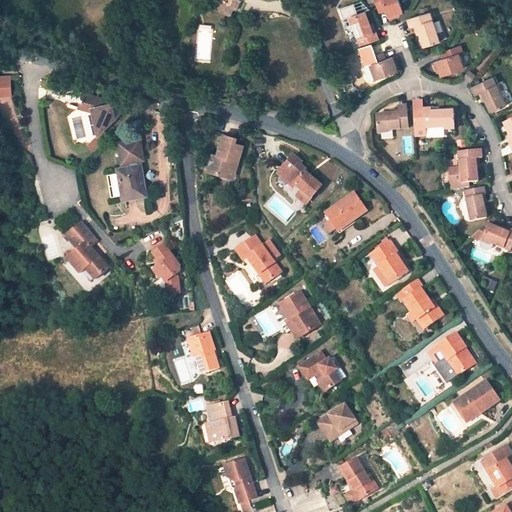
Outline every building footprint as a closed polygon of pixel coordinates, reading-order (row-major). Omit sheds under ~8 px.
[(214,0),(211,7),(229,16),(233,9),(236,11),(241,0),(240,0),(214,0)] [(402,12),(398,0),(374,0),(379,12),(385,10),(388,17),(402,12)] [(361,45),(379,39),(378,36),(376,31),(373,33),(365,12),(351,17),(361,45)] [(424,47),(440,42),(430,12),(408,19),(411,27),(417,25),(424,47)] [(442,77),(465,69),(459,55),(463,53),(461,45),(441,52),(444,60),(437,62),(442,77)] [(376,80),(398,72),(393,59),(393,57),(386,60),(383,52),(364,59),(366,67),(371,65),(376,80)] [(476,76),(470,71),(465,77),(471,81),(476,76)] [(0,96),(11,96),(10,77),(0,77),(0,96)] [(46,86),(52,80),(49,77),(46,80),(43,82),(46,86)] [(491,113),(506,107),(493,78),(472,87),(476,94),(479,93),(482,92),(486,100),(491,113)] [(85,92),(81,108),(94,112),(100,134),(117,119),(114,104),(110,104),(109,99),(85,92)] [(414,100),(414,109),(423,109),(422,100),(414,100)] [(376,115),(377,132),(409,129),(407,106),(399,107),(399,113),(376,115)] [(426,128),(455,127),(454,110),(432,112),(432,108),(423,109),(424,129),(426,128)] [(414,109),(415,137),(427,136),(426,128),(424,129),(423,109),(414,109)] [(214,154),(209,170),(220,174),(222,168),(235,172),(237,166),(236,163),(236,160),(239,160),(243,145),(235,143),(237,138),(225,134),(218,155),(214,154)] [(119,168),(124,198),(146,194),(141,165),(138,165),(137,160),(144,159),(141,140),(127,142),(130,162),(130,166),(119,168)] [(130,162),(127,142),(121,143),(124,163),(130,162)] [(482,150),(459,152),(461,168),(449,169),(452,191),(469,187),(468,183),(478,182),(476,159),(482,158),(482,150)] [(295,156),(280,173),(295,186),(296,185),(303,191),(298,197),(306,204),(322,186),(311,177),(309,180),(304,175),(306,172),(308,171),(300,164),(302,162),(295,156)] [(220,174),(234,178),(235,172),(222,168),(220,174)] [(465,192),(472,222),(487,218),(483,196),(486,195),(485,188),(465,192)] [(355,194),(327,214),(338,230),(358,216),(358,217),(367,211),(355,194)] [(338,230),(340,234),(360,220),(358,217),(358,216),(338,230)] [(82,253),(79,256),(75,254),(68,259),(81,274),(87,269),(97,280),(110,269),(92,248),(99,241),(83,223),(67,237),(79,250),(82,253)] [(493,243),(511,251),(511,248),(511,230),(510,233),(489,224),(489,225),(486,224),(475,235),(483,238),(481,244),(482,248),(488,250),(491,248),(493,243)] [(256,237),(237,250),(245,260),(249,257),(252,255),(270,280),(282,272),(273,259),(279,255),(270,241),(263,246),(256,237)] [(391,242),(372,254),(391,283),(409,272),(401,260),(403,259),(391,242)] [(166,244),(154,252),(159,259),(162,264),(160,266),(154,269),(160,277),(163,276),(167,282),(168,290),(173,294),(180,293),(179,277),(170,265),(177,261),(166,244)] [(252,255),(249,257),(267,282),(270,280),(252,255)] [(421,318),(427,327),(444,315),(434,300),(432,301),(422,288),(424,287),(418,279),(402,289),(409,298),(405,300),(418,320),(421,318)] [(301,293),(282,305),(290,318),(301,337),(320,326),(301,293)] [(290,318),(287,320),(298,339),(301,337),(290,318)] [(418,320),(424,329),(427,327),(421,318),(418,320)] [(211,332),(188,339),(191,345),(195,347),(192,351),(195,357),(196,356),(203,374),(220,368),(218,360),(216,360),(213,351),(216,350),(211,332)] [(456,334),(429,352),(437,364),(435,366),(447,384),(476,364),(466,349),(466,348),(456,334)] [(322,352),(300,367),(308,380),(317,375),(321,381),(318,382),(325,393),(342,381),(335,371),(333,372),(331,370),(336,366),(331,359),(328,361),(322,352)] [(487,381),(454,403),(464,418),(477,410),(479,414),(499,400),(487,381)] [(210,424),(214,443),(240,437),(236,419),(233,419),(229,403),(221,404),(209,407),(212,424),(210,424)] [(345,404),(318,423),(329,438),(347,426),(350,429),(359,423),(345,404)] [(464,418),(467,422),(479,414),(477,410),(464,418)] [(332,442),(350,429),(347,426),(329,438),(332,442)] [(510,466),(511,464),(511,453),(508,446),(503,449),(509,459),(507,460),(510,466)] [(498,487),(493,491),(499,500),(511,491),(511,468),(510,466),(507,460),(509,459),(503,449),(486,459),(492,469),(488,471),(498,487)] [(356,489),(354,490),(348,494),(348,496),(351,502),(354,503),(378,488),(373,479),(370,481),(365,473),(357,459),(341,468),(350,482),(352,482),(356,489)] [(486,459),(482,461),(488,471),(492,469),(486,459)] [(242,486),(241,481),(244,480),(239,462),(218,468),(222,480),(229,482),(231,489),(229,494),(233,506),(243,503),(251,501),(246,485),(242,486)] [(429,479),(423,482),(426,490),(433,486),(429,479)] [(325,498),(330,511),(347,506),(340,493),(338,488),(333,490),(335,495),(325,498)] [(234,511),(245,511),(243,503),(233,506),(234,511)]
